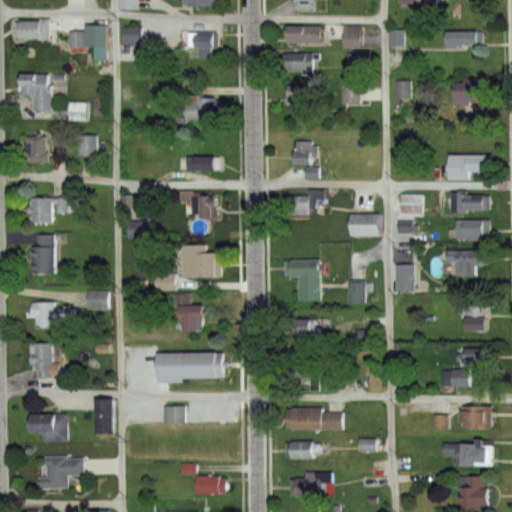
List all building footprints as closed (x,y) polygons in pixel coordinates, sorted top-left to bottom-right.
[(120,0),(138,0),(138,9),(120,9),(120,0)] [(221,0),(221,9),(184,8),(184,0),(221,0)] [(316,0),(316,9),(296,10),(295,0),(316,0)] [(18,22),(40,22),(41,19),(53,19),(53,39),(42,39),(42,36),(18,36),(18,22)] [(87,25),(106,25),(107,61),(96,61),(96,47),(87,47),(87,31),(87,25)] [(344,25),(361,25),(361,49),(344,49),(344,25)] [(124,26),(142,27),(141,45),(123,43),(124,26)] [(305,27),(320,27),(321,44),(286,45),(286,30),(305,29),(305,27)] [(402,47),(402,30),(387,30),(387,47),(402,47)] [(71,31),(87,31),(87,47),(71,48),(71,31)] [(188,32),(215,31),(216,48),(211,48),(211,57),(199,58),(199,48),(189,48),(188,32)] [(448,31),(479,31),(479,45),(463,45),(463,49),(448,49),(448,31)] [(286,52),(313,51),(314,67),(307,67),(307,70),(287,71),(286,52)] [(22,75),(51,76),(50,111),(34,110),(34,89),(21,89),(22,75)] [(466,78),(487,78),(486,101),(467,101),(467,105),(455,105),(455,85),(466,85),(466,78)] [(393,98),(409,98),(409,81),(393,81),(393,98)] [(343,84),(360,84),(361,103),(343,104),(343,84)] [(288,86),(315,85),(316,109),(289,110),(288,86)] [(187,95),(202,95),(202,100),(220,100),(220,121),(187,122),(187,95)] [(70,102),(86,103),(86,122),(70,121),(70,102)] [(27,136),(46,136),(46,152),(49,152),(49,162),(27,162),(27,136)] [(80,136),(96,136),(96,155),(80,155),(80,136)] [(296,140),(310,139),(310,145),(318,145),(318,156),(313,156),(313,164),(293,164),(293,151),(297,151),(296,140)] [(450,152),(493,152),(493,170),(468,170),(468,178),(450,178),(450,152)] [(188,155),(219,154),(219,167),(189,168),(188,155)] [(181,189),(200,189),(200,193),(216,193),(216,215),(200,216),(199,211),(193,212),(193,198),(181,198),(181,189)] [(289,196),(308,195),(308,189),(324,189),(325,198),(316,198),(317,206),(308,207),(308,213),(290,214),(289,196)] [(454,190),(466,190),(466,197),(485,197),(485,194),(492,194),(492,208),(468,208),(468,213),(454,213),(454,190)] [(400,193),(423,193),(423,213),(400,213),(400,193)] [(32,195),(78,194),(79,212),(61,212),(60,202),(53,202),(54,221),(33,221),(32,195)] [(352,212),(380,212),(380,234),(352,235),(352,212)] [(129,219),(147,218),(148,236),(130,236),(129,219)] [(459,218),(492,218),(492,237),(459,237),(459,218)] [(39,232),(56,232),(57,271),(35,272),(34,244),(39,244),(39,232)] [(184,244),(204,244),(204,250),(222,249),(222,276),(184,276),(184,244)] [(449,248),(493,248),(493,263),(476,263),(476,273),(459,273),(459,260),(449,260),(449,248)] [(285,261),(319,259),(320,299),(298,300),(297,275),(291,275),(291,273),(285,273),(285,261)] [(397,263),(415,263),(415,290),(397,290),(397,263)] [(154,289),(173,289),(173,275),(154,275),(154,289)] [(363,303),(363,281),(346,281),(346,303),(363,303)] [(86,292),(86,305),(105,305),(105,292),(86,292)] [(35,300),(57,299),(57,306),(77,305),(77,319),(57,320),(57,326),(38,327),(38,316),(35,316),(35,300)] [(181,304),(204,303),(204,329),(185,329),(185,315),(181,315),(181,304)] [(469,315),(488,315),(488,329),(469,329),(469,315)] [(292,317),(327,318),(327,325),(319,325),(319,333),(312,333),(312,335),(292,335),(292,317)] [(33,341),(57,341),(57,376),(40,376),(40,370),(33,370),(33,341)] [(467,346),(493,346),(493,359),(459,359),(459,351),(467,351),(467,346)] [(159,351),(223,350),(224,377),(160,378),(159,351)] [(301,350),(316,350),(316,360),(320,360),(320,389),(311,389),(311,381),(291,381),(291,370),(301,370),(301,350)] [(445,369),(472,369),(472,384),(446,384),(445,369)] [(98,397),(115,397),(115,431),(98,431),(98,397)] [(461,402),(494,403),(493,426),(465,425),(466,420),(460,420),(461,402)] [(165,404),(186,404),(187,419),(165,420),(165,404)] [(288,407),(294,407),(294,405),(324,405),(324,410),(345,410),(345,427),(288,428),(288,407)] [(34,412),(69,412),(69,439),(47,439),(47,431),(34,431),(34,412)] [(357,451),(375,451),(375,438),(357,438),(357,451)] [(447,441),(477,442),(477,438),(486,438),(486,444),(494,444),(494,464),(457,463),(457,453),(446,453),(447,441)] [(289,441),(329,441),(329,453),(315,453),(315,457),(289,457),(289,441)] [(47,454),(70,454),(70,456),(88,456),(88,476),(71,476),(71,487),(43,488),(42,475),(51,475),(51,464),(47,464),(47,454)] [(309,471),(336,471),(336,495),(293,495),(293,479),(309,479),(309,471)] [(200,475),(221,475),(221,478),(228,478),(228,492),(200,492),(200,475)] [(460,475),(487,476),(487,489),(491,489),(491,509),(463,509),(464,483),(460,483),(460,475)]
